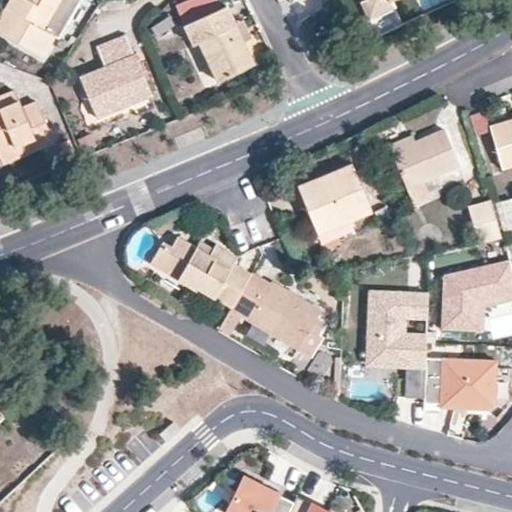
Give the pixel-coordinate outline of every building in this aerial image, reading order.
[(9,0),(0,16),(0,33),(43,58),(55,36),(58,38),(79,0),(9,0)] [(388,0),(367,0),(362,2),(369,18),(395,6),(392,0),(389,0),(388,1),(388,0)] [(226,7),(185,25),(194,44),(199,41),(219,81),(253,65),(226,7)] [(165,55),(187,41),(171,16),(149,31),(165,55)] [(127,37),(97,49),(104,67),(80,76),(96,117),(151,95),(127,37)] [(0,149),(33,137),(37,147),(52,141),(36,101),(21,107),(15,91),(0,97),(0,149)] [(475,137),(488,134),(484,114),(470,117),(475,137)] [(511,119),(489,126),(501,167),(511,164),(511,119)] [(415,142),(392,152),(407,187),(459,164),(444,129),(415,142)] [(388,145),(392,152),(415,142),(412,133),(388,145)] [(33,137),(0,149),(0,156),(2,161),(37,147),(33,137)] [(301,194),(316,231),(347,217),(370,208),(351,164),(317,178),(321,185),(301,194)] [(466,207),(511,422),(511,242),(490,200),(466,207)] [(511,205),(511,202),(496,206),(502,229),(511,226),(511,205)] [(347,217),(316,231),(321,242),(352,230),(347,217)] [(231,306),(250,274),(233,263),(236,256),(216,244),(209,255),(177,236),(171,246),(162,241),(149,262),(194,289),(197,286),(231,306)] [(480,303),(511,295),(511,270),(509,259),(443,275),(441,327),(478,329),(480,303)] [(218,330),(224,333),(236,313),(309,356),(321,337),(328,324),(315,317),(319,309),(269,281),(268,284),(250,274),(231,306),(230,309),(218,330)] [(404,395),(423,396),(424,357),(425,342),(427,293),(368,290),(366,332),(375,333),(374,363),(405,364),(404,395)] [(365,362),(374,363),(375,333),(366,332),(365,362)] [(423,396),(423,402),(440,403),(440,407),(486,409),(494,399),(495,359),(424,357),(423,396)] [(174,421),(160,433),(167,442),(181,430),(174,421)] [(289,511),(294,502),(244,476),(227,511),(228,511),(289,511)] [(320,511),(312,508),(313,505),(297,496),(294,502),(289,511),(328,511),(324,510),(322,511),(320,511)]
